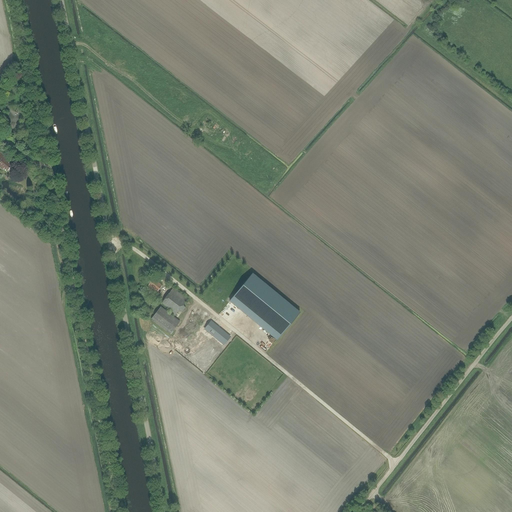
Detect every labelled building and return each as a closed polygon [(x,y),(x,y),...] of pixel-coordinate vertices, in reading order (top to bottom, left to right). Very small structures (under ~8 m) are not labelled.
[(8,171),(12,166),(7,162),(9,160),(0,152),(0,166),(4,169),(5,168),(8,171)] [(300,313),(252,274),(230,301),(239,309),(277,340),(300,313)] [(159,294),(161,292),(158,290),(162,286),(152,278),(148,283),(149,284),(148,286),(159,294)] [(183,306),(188,299),(173,288),(161,303),(171,310),(170,313),(174,317),(179,310),(182,313),(185,308),(183,306)] [(194,322),(185,316),(177,327),(182,331),(179,335),(186,341),(189,337),(185,334),(194,322)] [(206,332),(199,339),(217,353),(223,345),(206,332)]
